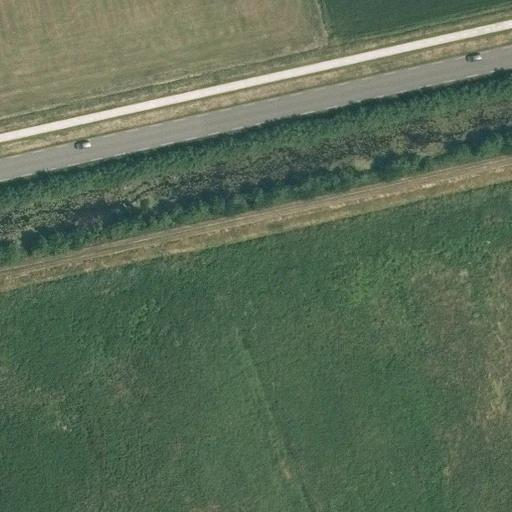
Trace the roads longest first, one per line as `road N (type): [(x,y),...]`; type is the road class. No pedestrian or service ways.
road 1 (track): [(0,274),(511,159)]
road 2 (tertiary): [(511,58),(0,171)]
